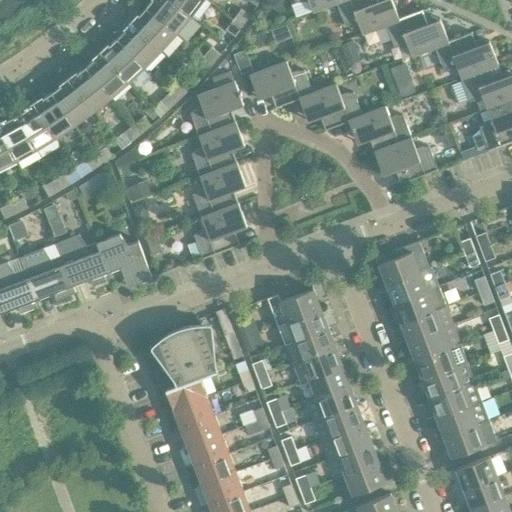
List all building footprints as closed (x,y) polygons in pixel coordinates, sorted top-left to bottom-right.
[(151,0),(146,7),(176,33),(191,15),(171,0),(151,0)] [(171,0),(191,15),(202,0),(171,0)] [(336,2),(340,0),(294,0),(295,2),(308,0),(312,11),(336,2),(337,2),(336,2)] [(340,0),(336,2),(337,2),(336,2),(345,25),(358,23),(362,34),(385,25),(386,25),(386,24),(399,19),(399,18),(422,9),(399,18),(391,0),(378,0),(377,0),(340,0)] [(139,14),(137,13),(130,21),(161,50),(176,33),(146,7),(139,14)] [(250,15),(241,8),(233,19),(243,26),(250,15)] [(407,45),(411,56),(435,47),(436,47),(435,46),(449,41),(449,40),(471,32),(471,31),(448,40),(439,18),(427,23),(422,9),(399,18),(399,19),(386,24),(386,25),(394,47),(407,45)] [(226,29),(235,36),(243,26),(233,19),(226,29)] [(123,29),(124,30),(117,38),(145,66),(161,50),(130,21),(123,29)] [(435,47),(444,69),(457,67),(461,78),(498,64),(489,40),(477,45),(471,32),(449,40),(449,41),(435,46),(436,47),(435,47)] [(109,45),(108,43),(100,50),(128,82),(145,66),(117,38),(109,45)] [(345,56),(356,51),(352,41),(341,45),(345,56)] [(220,54),(211,46),(203,56),(212,64),(220,54)] [(92,58),(93,59),(85,66),(111,97),(128,82),(100,50),(92,58)] [(241,73),(252,69),(245,51),(234,55),(241,73)] [(195,66),(204,74),(212,64),(203,56),(195,66)] [(313,92),(312,92),(304,70),(290,71),(286,61),(249,75),(258,99),(271,94),(276,107),(299,99),(299,98),(313,92)] [(469,101),(483,99),(487,109),(511,99),(511,72),(502,76),(498,64),(461,78),(469,101)] [(77,72),(76,71),(67,77),(93,111),(111,97),(85,66),(77,72)] [(202,106),(190,113),(199,136),(236,122),(231,109),(243,105),(230,70),(212,77),(216,88),(198,95),(202,106)] [(75,124),(93,111),(67,77),(59,84),(60,86),(52,91),(75,124)] [(412,80),(397,85),(401,96),(416,90),(412,80)] [(187,91),(179,82),(170,92),(178,100),(187,91)] [(313,92),(299,98),(299,99),(308,121),(320,116),(325,130),(348,121),(349,121),(349,120),(362,115),(362,114),(385,105),(361,114),(353,92),(340,94),(336,83),(313,92)] [(56,137),(74,124),(75,124),(52,91),(43,97),(42,96),(33,101),(56,137)] [(160,101),(168,109),(178,100),(170,92),(160,101)] [(511,140),(511,99),(487,109),(490,119),(479,126),(480,129),(473,136),(478,150),(487,146),(488,150),(511,140)] [(36,149),(55,137),(56,137),(33,101),(24,107),(25,109),(16,114),(36,149)] [(357,143),(369,139),(374,151),(411,138),(402,114),(389,116),(385,105),(362,114),(362,115),(349,120),(349,121),(348,121),(357,143)] [(0,128),(16,160),(36,149),(16,114),(7,119),(6,118),(0,120),(0,128)] [(437,114),(427,118),(431,128),(441,124),(437,114)] [(151,125),(143,116),(134,124),(141,133),(151,125)] [(446,116),(440,118),(443,125),(448,123),(446,116)] [(232,150),(245,145),(236,122),(199,136),(203,146),(191,153),(200,176),(237,162),(232,150)] [(123,133),(131,142),(141,133),(134,124),(123,133)] [(0,168),(16,160),(0,128),(0,168)] [(437,169),(428,145),(415,147),(411,138),(374,151),(383,174),(395,170),(400,183),(437,169)] [(112,156),(106,146),(95,154),(102,163),(112,156)] [(142,157),(134,147),(114,161),(116,167),(142,157)] [(85,161),(91,170),(102,163),(95,154),(85,161)] [(233,190),(246,186),(237,162),(200,176),(204,187),(192,194),(201,217),(238,203),(233,190)] [(84,197),(112,178),(105,168),(78,187),(84,197)] [(60,190),(71,183),(66,173),(54,180),(60,190)] [(146,179),(126,187),(130,200),(151,192),(146,179)] [(43,186),(49,196),(60,190),(54,180),(43,186)] [(16,213),(28,207),(24,197),(11,202),(16,213)] [(0,207),(5,218),(16,213),(11,202),(0,207)] [(239,244),(234,231),(247,226),(238,203),(201,217),(205,227),(193,234),(203,258),(239,244)] [(132,208),(136,220),(150,216),(146,204),(132,208)] [(66,231),(54,205),(43,210),(54,236),(66,231)] [(8,226),(13,240),(27,235),(21,221),(8,226)] [(485,232),(475,236),(480,248),(490,245),(485,232)] [(120,233),(97,241),(111,279),(123,274),(128,286),(152,277),(138,240),(127,244),(120,233)] [(89,278),(92,286),(111,279),(97,241),(86,245),(79,234),(55,243),(60,255),(72,285),(73,285),(89,278)] [(163,250),(157,235),(147,239),(153,254),(163,250)] [(470,238),(460,241),(465,254),(475,250),(470,238)] [(396,257),(378,263),(386,284),(431,267),(420,240),(394,250),(396,257)] [(485,261),(495,257),(490,245),(480,248),(485,261)] [(53,292),(56,299),(75,292),(73,285),(72,285),(60,255),(50,259),(43,248),(19,257),(24,269),(25,269),(36,299),(37,298),(53,292)] [(469,267),(479,263),(475,250),(465,254),(469,267)] [(0,312),(17,306),(20,313),(39,306),(37,298),(36,299),(25,269),(24,269),(14,272),(7,261),(0,263),(0,312)] [(393,303),(438,286),(431,267),(386,284),(393,303)] [(500,270),(490,274),(495,286),(505,283),(500,270)] [(484,275),(474,279),(479,292),(490,288),(484,275)] [(500,299),(510,295),(505,283),(495,286),(500,299)] [(401,322),(445,305),(438,286),(393,303),(401,322)] [(267,298),(277,325),(321,308),(313,288),(280,300),(278,294),(267,298)] [(484,304),(494,300),(490,288),(479,292),(484,304)] [(445,305),(401,322),(408,341),(452,324),(445,305)] [(228,316),(224,308),(215,311),(219,319),(228,316)] [(285,344),(328,328),(321,308),(277,325),(285,344)] [(499,313),(489,317),(494,330),(504,327),(499,313)] [(231,324),(228,316),(219,319),(222,327),(231,324)] [(247,321),(237,325),(242,338),(252,334),(247,321)] [(177,384),(200,377),(216,370),(217,370),(199,324),(194,324),(188,325),(183,326),(178,328),(174,330),(169,332),(165,335),(160,339),(177,384)] [(234,332),(231,324),(222,327),(225,335),(234,332)] [(415,360),(460,343),(452,324),(408,341),(415,360)] [(498,342),(509,338),(504,327),(494,330),(498,342)] [(328,328),(285,344),(292,363),(335,347),(328,328)] [(237,340),(234,332),(225,335),(228,343),(237,340)] [(247,351),(257,347),(252,334),(242,338),(247,351)] [(240,348),(237,340),(228,343),(231,351),(240,348)] [(422,380),(467,363),(460,343),(415,360),(422,380)] [(308,379),(342,366),(335,347),(292,363),(299,382),(308,378),(308,379)] [(243,355),(240,348),(231,351),(234,358),(243,355)] [(508,368),(499,372),(511,367),(511,352),(503,355),(508,368)] [(262,359),(252,363),(257,376),(267,372),(262,359)] [(429,399),(474,382),(467,363),(422,380),(429,399)] [(306,401),(349,385),(342,366),(308,379),(315,397),(305,401),(306,401)] [(511,379),(511,367),(499,372),(501,379),(510,375),(511,379)] [(251,378),(248,369),(239,372),(242,382),(251,378)] [(262,388),(272,384),(267,372),(257,376),(262,388)] [(173,408),(207,395),(200,377),(177,384),(165,388),(173,408)] [(246,391),(255,388),(251,378),(242,382),(246,391)] [(437,418),(481,401),(474,382),(429,399),(437,418)] [(313,421),(357,404),(349,385),(306,401),(313,421)] [(180,427),(214,414),(207,395),(173,408),(180,427)] [(277,398),(267,402),(272,414),(282,411),(277,398)] [(481,401),(437,418),(444,437),(489,420),(481,401)] [(320,440),(364,423),(357,404),(313,421),(320,440)] [(266,416),(262,407),(244,414),(247,422),(256,419),(257,420),(266,416)] [(277,427),(286,423),(282,411),(272,414),(277,427)] [(187,446),(222,434),(214,414),(180,427),(187,446)] [(260,430),(270,427),(266,416),(257,420),(260,430)] [(451,457),(496,440),(489,420),(444,437),(451,457)] [(327,459),(371,442),(364,423),(320,440),(327,459)] [(195,465),(229,453),(222,434),(187,446),(195,465)] [(291,436),(281,440),(286,452),(296,449),(291,436)] [(334,477),(344,473),(345,474),(378,461),(371,442),(327,459),(334,477)] [(281,455),(277,445),(268,449),(272,458),(281,455)] [(291,465),(301,461),(296,449),(286,452),(291,465)] [(202,485),(236,472),(229,453),(195,465),(202,485)] [(268,472),(285,465),(281,455),(272,458),(272,459),(265,462),(268,472)] [(489,455),(456,468),(464,489),(497,476),(489,455)] [(352,494),(386,481),(378,461),(345,474),(352,494)] [(209,504),(243,491),(236,472),(202,485),(209,504)] [(306,474),(295,478),(300,491),(310,487),(306,474)] [(471,508),(504,495),(497,476),(464,489),(471,508)] [(294,493),(290,483),(282,486),(286,496),(294,493)] [(304,503),(315,500),(310,487),(300,491),(304,503)] [(212,511),(245,511),(251,510),(243,491),(209,504),(212,511)] [(298,503),(294,493),(286,496),(290,506),(298,503)] [(350,511),(397,511),(390,493),(349,508),(350,511)] [(472,511),(510,511),(504,495),(471,508),(472,511)]
